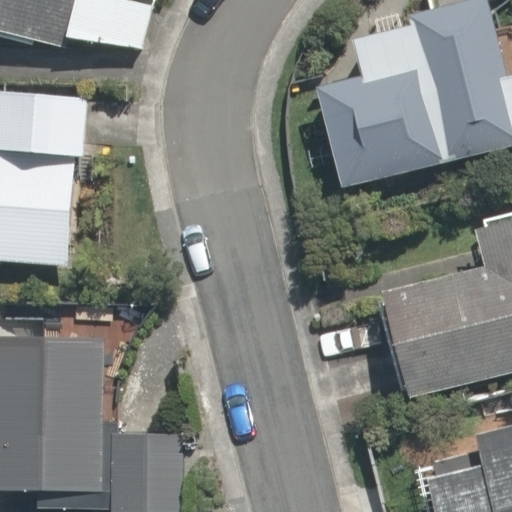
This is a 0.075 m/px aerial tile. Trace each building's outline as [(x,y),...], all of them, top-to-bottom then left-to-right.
[(0,0),(0,42),(58,51),(60,37),(151,49),(157,0),(0,0)] [(341,193),(511,145),(511,82),(502,85),(479,2),(343,40),(353,75),(311,86),(341,193)] [(0,261),(69,265),(78,73),(0,69),(0,261)] [(511,367),(511,216),(470,230),(482,271),(373,305),(403,401),(511,367)] [(132,353),(133,314),(4,312),(3,351),(0,350),(0,492),(30,493),(30,509),(170,511),(180,511),(182,442),(161,441),(162,371),(94,370),(94,352),(132,353)] [(511,511),(511,430),(473,442),(480,464),(419,483),(428,511),(511,511)]
